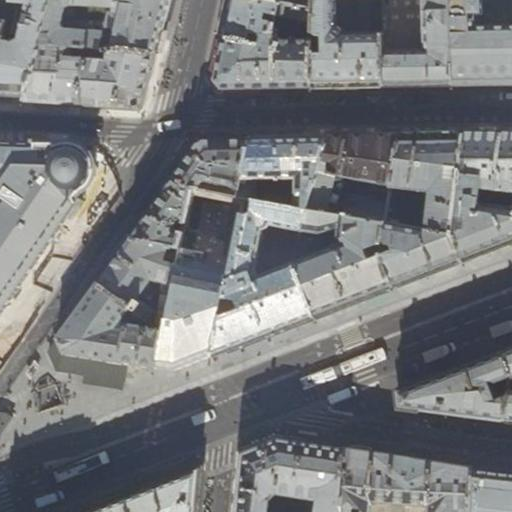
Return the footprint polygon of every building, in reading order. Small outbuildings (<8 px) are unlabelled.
[(49,0),(7,0),(5,22),(0,41),(0,93),(2,94),(25,95),(38,46),(49,0)] [(49,0),(38,46),(67,48),(98,50),(156,52),(164,22),(169,0),(49,0)] [(313,9),(280,2),(268,0),(232,0),(223,43),(215,80),(223,90),(267,89),(312,88),(312,55),(313,32),(313,29),(305,28),(305,37),(283,37),(280,40),(277,35),(278,31),(275,28),(277,17),(313,24),(313,9)] [(313,0),(313,9),(313,24),(313,29),(313,32),(317,36),(323,36),(323,54),(312,55),(312,88),(348,87),(384,87),(383,51),(383,34),(342,35),(342,32),(341,29),(339,27),(336,27),(336,0),(313,0)] [(423,0),(425,51),(383,51),(384,87),(420,86),(453,85),(449,0),(423,0)] [(511,0),(449,0),(453,85),(492,85),(511,84),(511,0)] [(66,58),(67,48),(38,46),(25,95),(23,103),(86,107),(139,111),(141,109),(149,79),(156,52),(98,50),(96,60),(66,58)] [(511,132),(500,133),(464,134),(451,234),(461,260),(491,249),(511,240),(511,132)] [(435,134),(400,135),(392,188),(431,192),(426,230),(386,222),(385,224),(381,253),(393,287),(429,272),(461,260),(451,234),(464,134),(435,134)] [(381,135),(327,136),(308,211),(385,224),(386,222),(389,201),(342,193),(345,178),(374,183),(372,190),(390,195),(392,188),(400,135),(381,135)] [(306,210),(308,211),(327,136),(289,137),(250,138),(238,198),(244,199),(259,201),(306,210)] [(238,198),(250,138),(199,139),(187,156),(170,180),(150,209),(130,237),(167,246),(180,249),(191,189),(238,198)] [(0,142),(0,313),(11,298),(57,231),(95,176),(96,166),(87,150),(79,144),(0,142)] [(241,213),(244,199),(238,198),(191,189),(180,249),(197,252),(186,307),(169,304),(157,368),(175,371),(198,362),(212,356),(220,318),(224,298),(241,213)] [(301,230),(306,210),(259,201),(256,214),(254,213),(251,213),(247,215),(241,213),(224,298),(236,301),(240,310),(220,318),(212,356),(276,332),(314,317),(293,262),(257,276),(254,269),(262,231),(267,230),(269,228),(270,225),(301,230)] [(381,253),(385,224),(308,211),(306,210),(301,230),(293,262),(314,317),(335,309),(353,302),(393,287),(381,253)] [(58,339),(64,353),(116,361),(128,363),(157,368),(169,304),(180,249),(167,246),(130,237),(116,256),(80,308),(58,339)] [(64,353),(58,339),(48,352),(56,370),(124,381),(128,363),(116,361),(64,353)] [(511,348),(501,352),(511,377),(510,382),(508,394),(505,421),(511,422),(511,348)] [(503,385),(510,382),(511,377),(501,352),(454,371),(397,392),(398,399),(399,405),(399,408),(505,421),(508,394),(496,398),(491,383),(501,379),(503,385)] [(14,395),(0,416),(9,422),(16,418),(23,406),(21,399),(14,395)] [(339,511),(346,449),(313,444),(279,438),(264,444),(240,453),(235,511),(339,511)] [(470,511),(473,468),(409,458),(346,449),(339,511),(470,511)] [(511,511),(511,472),(506,472),(473,468),(470,511),(511,511)] [(123,499),(88,511),(196,511),(201,469),(142,491),(123,499)] [(67,511),(88,511),(123,499),(121,492),(67,511)]
